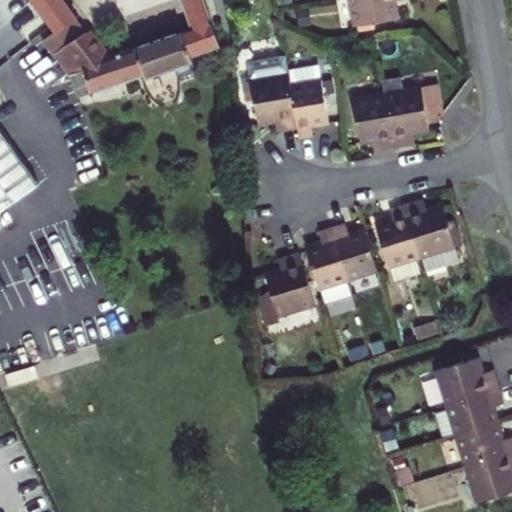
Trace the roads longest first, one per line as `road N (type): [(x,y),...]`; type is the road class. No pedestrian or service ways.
road 1 (residential): [(510,154),(288,193)]
road 2 (residential): [(481,0),(510,154)]
